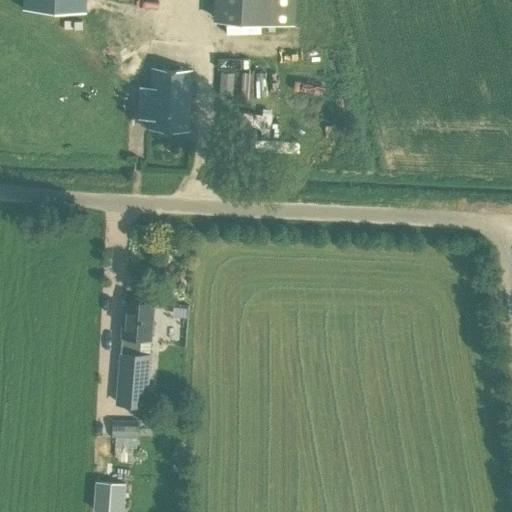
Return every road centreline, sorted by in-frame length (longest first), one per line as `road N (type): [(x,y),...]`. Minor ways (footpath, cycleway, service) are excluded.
road 1 (unclassified): [(511,253),(506,225),(0,196)]
road 2 (unknown): [(202,207),(204,32)]
